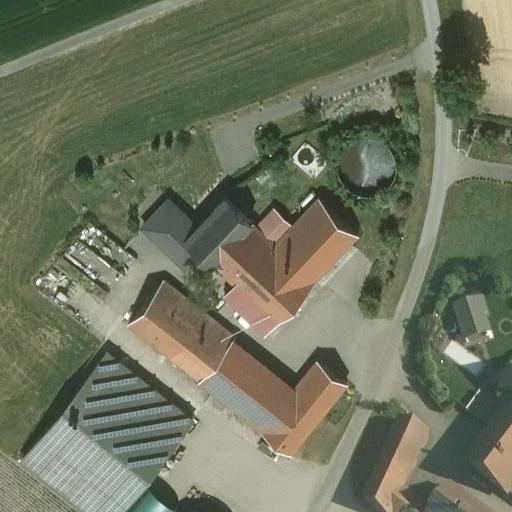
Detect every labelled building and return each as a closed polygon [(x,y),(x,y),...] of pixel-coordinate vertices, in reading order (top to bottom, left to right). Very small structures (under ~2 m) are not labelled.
[(361,136),(357,138),(353,139),(348,143),(345,146),(342,150),(340,153),(339,156),(339,159),(338,165),(338,169),(339,172),(340,175),(341,178),(343,181),(346,185),(349,188),(353,190),(357,192),(363,194),(368,194),(373,193),(378,192),(381,190),(385,188),(387,185),(390,183),(392,180),(393,177),(395,174),(395,172),(396,168),(396,164),(396,160),(395,158),(394,154),(391,149),(387,144),(384,141),(381,139),(376,137),(372,136),(367,135),(361,136)] [(197,226),(188,236),(201,248),(214,261),(252,221),(226,196),(197,226)] [(319,196),(275,243),(252,221),(214,261),(236,282),(224,294),(262,330),(274,318),(276,320),(359,234),(319,196)] [(197,226),(174,204),(166,214),(160,208),(143,225),(185,265),(201,248),(188,236),(197,226)] [(234,334),(164,279),(129,323),(199,379),(232,338),(234,334)] [(482,302),(455,311),(462,331),(483,324),(481,316),(486,314),(482,302)] [(294,387),(232,338),(221,352),(199,379),(291,451),(346,381),(317,358),(294,387)] [(118,511),(192,420),(106,352),(22,457),(91,511),(118,511)] [(511,378),(501,393),(511,401),(508,405),(511,407),(511,378)] [(511,407),(508,405),(464,463),(507,495),(508,493),(511,496),(511,407)] [(483,511),(449,487),(430,511),(427,511),(400,491),(407,473),(409,474),(427,433),(398,420),(362,501),(377,511),(483,511)]
